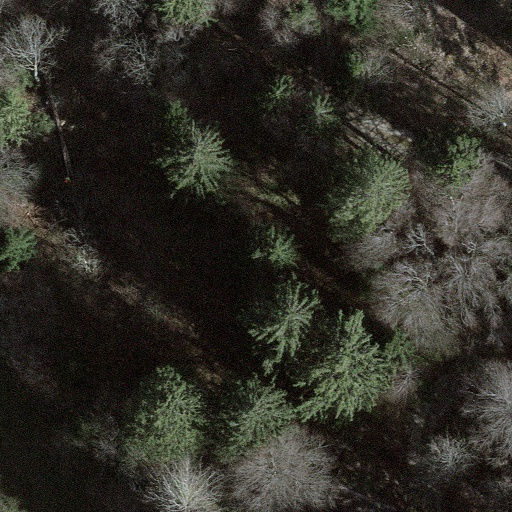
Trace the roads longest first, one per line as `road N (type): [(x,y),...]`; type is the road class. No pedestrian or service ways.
road 1 (track): [(322,0),(319,31),(370,110),(511,157)]
road 2 (track): [(511,340),(426,432),(422,511)]
